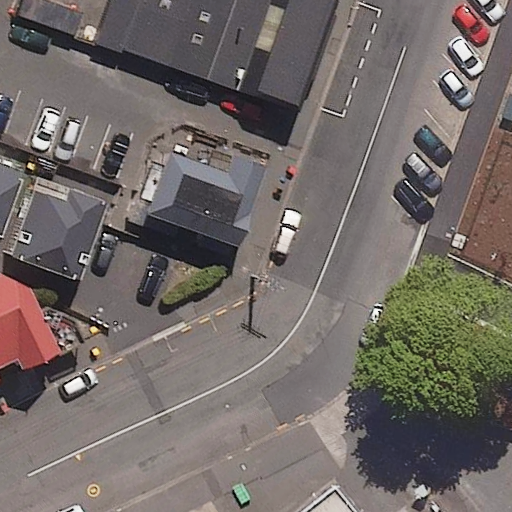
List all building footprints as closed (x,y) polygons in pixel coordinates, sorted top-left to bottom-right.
[(79,11),(47,0),(17,0),(12,16),(70,37),(79,11)] [(137,0),(119,51),(299,115),(340,0),(137,0)] [(204,167),(159,152),(134,227),(227,259),(259,165),(211,148),(204,167)] [(64,179),(0,152),(0,246),(30,259),(64,179)] [(119,181),(85,171),(68,227),(103,237),(119,181)] [(30,287),(0,270),(0,376),(59,349),(30,287)] [(356,511),(332,481),(293,511),(356,511)]
